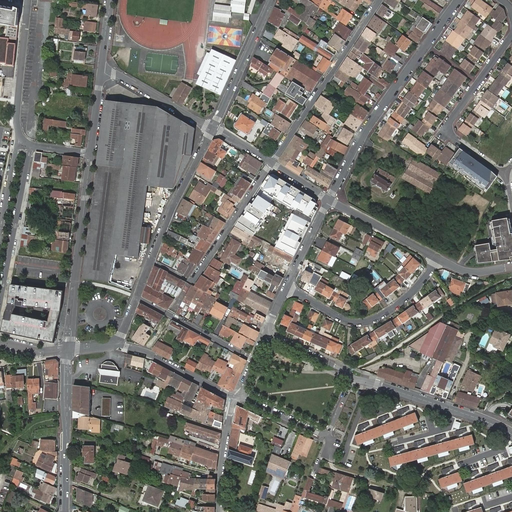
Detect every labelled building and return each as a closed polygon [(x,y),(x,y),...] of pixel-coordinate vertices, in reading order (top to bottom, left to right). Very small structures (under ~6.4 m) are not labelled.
[(246,0),(233,0),(234,2),(232,12),(244,14),(245,14),(246,6),(245,6),(245,4),(246,4),(246,0)] [(255,0),(250,0),(246,14),(245,14),(244,14),(243,20),(249,20),(249,17),(249,14),(251,14),(255,0)] [(309,0),(308,0),(296,0),(298,1),(299,1),(307,6),(304,9),(306,11),(302,17),(299,14),(290,8),(288,11),(292,14),(301,21),(307,25),(309,26),(312,20),(310,17),(314,10),(317,12),(319,7),(309,0)] [(323,0),(319,7),(323,10),(327,12),(328,10),(329,8),(333,2),(330,0),(323,0)] [(330,0),(333,2),(334,2),(335,0),(344,6),(345,4),(353,9),(354,8),(357,3),(352,0),(330,0)] [(420,0),(425,3),(440,13),(443,9),(428,0),(420,0)] [(492,9),(493,8),(481,0),(475,0),(471,6),(486,17),(489,14),(492,9)] [(440,13),(425,3),(422,7),(437,17),(440,13)] [(99,5),(88,4),(86,16),(97,17),(99,5)] [(376,13),(383,17),(385,14),(389,17),(391,14),(387,11),(389,8),(382,4),(376,13)] [(230,19),(231,7),(215,5),(213,22),(230,24),(230,19)] [(495,11),(492,9),(489,14),(497,20),(491,27),(498,31),(499,32),(502,29),(501,28),(504,25),(502,23),(506,17),(504,9),(499,5),(495,11)] [(0,7),(0,36),(17,38),(20,12),(0,7)] [(281,10),(275,8),(269,22),(278,28),(284,14),(280,12),(281,10)] [(327,12),(334,17),(346,26),(349,21),(348,21),(348,19),(350,20),(353,15),(343,9),(338,17),(328,10),(327,12)] [(479,18),(467,10),(460,20),(471,28),(473,26),(479,18)] [(301,21),(292,14),(289,20),(298,26),(301,21)] [(375,15),(368,25),(379,33),(386,23),(375,15)] [(413,25),(416,27),(423,17),(420,15),(413,25)] [(423,17),(416,27),(424,32),(425,33),(432,23),(423,17)] [(403,18),(396,28),(398,29),(405,20),(403,18)] [(464,38),(471,28),(460,20),(458,23),(459,24),(458,25),(454,31),(464,38)] [(87,31),(95,32),(96,24),(88,23),(87,26),(88,26),(87,31)] [(339,28),(349,36),(352,32),(339,23),(337,27),(339,28)] [(481,35),(491,43),(494,39),(493,38),(498,31),(491,27),(488,25),(481,35)] [(408,32),(406,35),(409,37),(410,36),(417,42),(424,32),(416,27),(411,34),(408,32)] [(335,34),(346,41),(349,36),(339,28),(335,33),(335,34)] [(283,31),(280,29),(275,37),(281,40),(285,43),(290,35),(285,32),(283,31)] [(453,30),(445,41),(446,41),(452,45),(456,48),(460,44),(464,38),(454,31),(453,30)] [(74,32),(70,31),(69,36),(69,40),(79,41),(80,32),(74,31),(74,32)] [(329,44),(339,51),(346,41),(335,34),(329,44)] [(475,46),(484,53),(491,43),(481,35),(480,34),(473,45),(475,46)] [(362,35),(354,47),(365,55),(369,49),(367,48),(371,42),(362,35)] [(302,42),(317,51),(320,47),(305,37),(302,36),(300,40),(302,42)] [(407,53),(414,43),(405,36),(402,41),(399,47),(407,53)] [(17,39),(0,37),(0,62),(6,63),(6,65),(14,66),(17,39)] [(378,47),(382,50),(383,51),(389,42),(388,41),(388,40),(387,39),(386,40),(384,38),(382,42),(383,42),(381,46),(377,43),(376,46),(378,47)] [(389,42),(383,51),(389,55),(398,62),(401,58),(394,54),(394,53),(396,50),(397,50),(399,47),(389,41),(389,42)] [(446,41),(438,51),(445,55),(452,45),(446,41)] [(469,57),(476,62),(478,59),(479,60),(484,53),(475,46),(470,53),(471,54),(469,57)] [(320,47),(317,51),(331,60),(333,55),(320,47)] [(348,57),(353,60),(356,55),(368,63),(364,69),(368,72),(375,62),(365,55),(354,47),(348,57)] [(220,96),(236,60),(212,49),(210,55),(207,54),(197,76),(200,77),(196,86),(220,96)] [(285,76),(288,78),(291,73),(287,71),(294,59),(278,49),(270,61),(271,62),(269,67),(278,72),(285,76)] [(74,62),(84,64),(86,53),(76,52),(74,62)] [(387,64),(384,68),(391,73),(398,62),(389,55),(387,59),(389,61),(387,64)] [(321,76),(322,76),(332,62),(325,57),(324,57),(317,68),(318,69),(316,72),(321,76)] [(349,75),(361,82),(364,77),(359,73),(363,68),(353,60),(348,57),(340,68),(349,75)] [(460,66),(469,73),(475,66),(474,65),(476,62),(469,57),(468,57),(466,60),(465,59),(460,66)] [(255,58),(251,66),(265,75),(267,72),(269,67),(255,58)] [(444,74),(450,66),(439,59),(436,63),(432,61),(424,72),(433,78),(438,70),(444,74)] [(511,75),(511,60),(510,60),(503,70),(504,70),(511,76),(511,75)] [(305,89),(311,93),(321,76),(316,72),(298,61),(291,73),(288,78),(290,80),(293,82),(305,89)] [(375,62),(368,72),(372,74),(377,78),(384,68),(375,62)] [(344,83),(349,75),(340,68),(335,76),(344,83)] [(459,87),(466,77),(455,69),(447,79),(459,87)] [(504,70),(503,70),(496,80),(497,81),(504,70)] [(497,81),(504,86),(505,86),(511,76),(511,75),(511,76),(504,70),(497,81)] [(285,76),(278,72),(264,94),(271,99),(276,89),(285,76)] [(433,78),(424,72),(420,78),(429,84),(433,78)] [(72,85),(86,87),(88,76),(68,74),(67,79),(65,79),(65,82),(64,86),(72,87),(72,85)] [(375,80),(386,87),(388,83),(385,81),(384,82),(382,81),(377,78),(372,74),(371,77),(375,80)] [(332,80),(338,84),(339,83),(343,85),(344,83),(335,76),(332,80)] [(364,77),(361,82),(356,90),(360,93),(364,96),(365,94),(373,83),(364,77)] [(429,84),(420,78),(416,82),(425,88),(426,89),(429,84)] [(440,89),(452,97),(459,87),(447,79),(440,89)] [(375,80),(373,83),(383,91),(386,87),(375,80)] [(497,97),(504,86),(497,81),(496,80),(493,84),(494,85),(493,87),(491,86),(488,90),(497,97)] [(251,86),(243,81),(241,87),(249,92),(250,91),(252,87),(251,86)] [(303,106),(307,99),(302,96),(304,93),(303,92),(305,89),(293,82),(286,95),(303,106)] [(416,82),(409,92),(410,93),(418,98),(425,88),(416,82)] [(182,84),(173,99),(182,105),(192,89),(182,84)] [(350,88),(346,94),(363,105),(367,98),(364,96),(360,93),(359,94),(350,88)] [(440,89),(439,91),(451,99),(452,97),(440,89)] [(488,90),(485,94),(487,95),(486,96),(485,95),(481,100),(493,109),(500,99),(497,97),(488,90)] [(439,91),(433,100),(445,107),(451,99),(439,91)] [(410,93),(409,92),(402,101),(403,102),(412,108),(419,99),(418,98),(410,93)] [(264,94),(263,94),(260,99),(266,103),(268,104),(271,99),(264,94)] [(252,101),(249,107),(260,114),(266,103),(260,99),(253,95),(250,100),(252,101)] [(75,108),(76,97),(59,96),(58,106),(75,108)] [(335,104),(322,96),(315,106),(325,113),(328,114),(335,104)] [(174,189),(192,155),(195,128),(157,107),(106,100),(85,264),(83,278),(109,282),(116,253),(140,255),(141,243),(149,244),(151,228),(143,227),(147,186),(174,189)] [(275,108),(280,111),(290,118),(298,105),(289,100),(286,105),(280,101),(275,108)] [(433,100),(426,110),(429,112),(436,117),(441,110),(442,111),(445,107),(433,100)] [(482,116),(486,119),(493,109),(481,100),(478,104),(479,105),(479,106),(478,105),(474,110),(482,116)] [(42,117),(54,118),(55,108),(52,108),(52,103),(43,102),(42,117)] [(395,113),(404,119),(412,108),(403,102),(395,113)] [(351,114),(362,122),(369,112),(357,104),(356,105),(358,107),(354,114),(351,112),(350,114),(351,114)] [(467,120),(474,126),(482,116),(474,110),(467,120)] [(422,122),(430,128),(437,118),(436,117),(429,112),(422,122)] [(329,126),(334,118),(328,114),(325,113),(321,120),(323,121),(323,122),(329,126)] [(388,123),(397,129),(404,119),(395,113),(388,123)] [(291,123),(276,114),(274,118),(275,118),(271,125),(283,132),(285,133),(291,123)] [(344,124),(356,131),(362,122),(351,114),(344,124)] [(255,123),(241,115),(236,125),(236,126),(237,127),(237,128),(238,128),(248,134),(255,123)] [(328,133),(333,127),(331,127),(329,126),(323,122),(323,121),(321,120),(315,116),(311,122),(328,133)] [(66,128),(67,122),(44,119),(42,129),(49,130),(49,125),(66,128)] [(419,120),(412,130),(422,137),(425,131),(426,130),(428,131),(430,128),(422,122),(419,120)] [(474,126),(467,120),(460,131),(467,136),(474,126)] [(306,121),(300,130),(313,137),(318,129),(306,121)] [(269,123),(260,137),(262,139),(266,134),(267,135),(268,134),(270,135),(269,136),(277,141),(282,133),(283,132),(271,125),(269,123)] [(379,136),(388,142),(392,136),(397,129),(388,123),(384,129),(385,130),(383,131),(382,131),(379,136)] [(318,129),(313,137),(315,139),(321,130),(318,128),(318,129)] [(327,146),(331,138),(332,137),(326,133),(314,155),(316,156),(319,158),(320,158),(324,151),(327,146)] [(410,148),(423,157),(427,152),(429,149),(417,140),(417,139),(408,133),(402,142),(410,148)] [(77,134),(72,134),(70,144),(81,146),(82,135),(77,134)] [(351,143),(352,138),(346,135),(342,142),(349,146),(351,143)] [(296,136),(289,145),(303,154),(310,144),(296,136)] [(345,155),(349,146),(331,138),(327,146),(337,151),(345,155)] [(214,141),(209,151),(218,156),(220,157),(223,159),(227,153),(223,150),(221,152),(219,151),(220,149),(224,142),(220,139),(214,141)] [(297,159),(303,162),(310,166),(313,161),(316,156),(314,155),(311,159),(307,156),(303,154),(289,145),(280,159),(279,160),(281,163),(300,175),(302,171),(298,169),(300,166),(301,164),(296,161),(297,159)] [(429,149),(427,152),(438,159),(438,158),(443,152),(432,145),(429,149)] [(327,146),(324,151),(334,156),(337,151),(327,146)] [(438,158),(448,165),(449,163),(456,154),(446,147),(443,152),(438,158)] [(492,171),(460,148),(449,163),(488,190),(498,177),(492,171)] [(43,157),(43,152),(36,151),(34,162),(42,163),(43,157)] [(218,156),(209,151),(202,163),(211,168),(212,169),(220,157),(218,156)] [(78,166),(79,157),(66,155),(65,164),(78,166)] [(257,172),(263,164),(260,162),(249,155),(244,163),(242,162),(240,165),(246,169),(248,167),(257,172)] [(430,194),(441,174),(414,159),(412,162),(403,178),(430,194)] [(42,163),(34,162),(32,176),(40,177),(41,167),(42,163)] [(211,168),(202,163),(198,172),(210,180),(216,171),(212,169),(211,168)] [(328,163),(325,168),(334,174),(337,169),(328,163)] [(77,167),(64,165),(63,176),(76,178),(77,167)] [(304,173),(329,187),(331,183),(330,182),(331,180),(320,173),(313,168),(310,166),(309,167),(308,166),(304,173)] [(320,173),(331,180),(334,174),(325,168),(324,171),(322,170),(320,173)] [(396,178),(379,168),(370,181),(387,192),(396,178)] [(225,177),(221,174),(216,182),(220,185),(224,178),(225,178),(225,177)] [(268,176),(262,186),(313,217),(318,208),(315,199),(275,174),(268,176)] [(249,177),(246,175),(243,179),(238,186),(246,191),(254,180),(249,177)] [(224,178),(220,185),(219,186),(223,188),(228,181),(224,178)] [(210,184),(209,183),(207,186),(199,182),(197,186),(198,187),(192,196),(202,203),(211,189),(215,192),(218,188),(217,188),(216,187),(214,186),(210,184)] [(236,184),(235,184),(228,195),(239,202),(246,191),(238,186),(236,184)] [(198,187),(197,186),(190,197),(201,204),(202,203),(192,196),(198,187)] [(221,213),(229,218),(235,208),(233,207),(236,201),(226,194),(221,202),(222,203),(223,202),(224,203),(226,204),(221,213)] [(236,225),(254,236),(275,205),(257,194),(236,225)] [(59,205),(74,207),(75,200),(54,197),(53,204),(59,205)] [(186,200),(183,199),(176,212),(186,217),(193,204),(186,200)] [(35,202),(28,201),(26,210),(35,211),(36,202),(35,202)] [(196,206),(193,204),(186,217),(189,218),(196,206)] [(58,216),(73,218),(74,207),(59,205),(58,216)] [(311,222),(292,212),(275,247),(294,257),(311,222)] [(38,220),(39,216),(34,215),(26,214),(24,227),(34,228),(36,219),(38,220)] [(226,223),(215,217),(208,227),(219,232),(226,223)] [(53,231),(70,233),(72,221),(49,218),(48,223),(53,223),(53,230),(53,231)] [(493,241),(474,244),(477,264),(511,260),(511,258),(511,227),(510,218),(490,221),(493,241)] [(343,233),(346,235),(350,226),(340,220),(335,229),(343,233)] [(245,239),(243,242),(248,245),(254,236),(244,230),(243,231),(235,226),(231,232),(245,239)] [(34,228),(24,227),(23,234),(35,236),(36,228),(34,228)] [(205,233),(216,238),(219,232),(208,227),(205,233)] [(343,233),(335,229),(331,236),(339,241),(343,233)] [(188,240),(168,230),(166,235),(185,243),(186,244),(193,247),(194,248),(205,253),(212,243),(201,239),(198,237),(197,236),(195,240),(196,241),(194,244),(187,241),(188,240)] [(70,233),(53,231),(53,233),(57,234),(56,238),(69,240),(70,233)] [(231,232),(229,235),(243,242),(245,239),(231,232)] [(274,245),(279,235),(273,232),(268,242),(274,245)] [(216,238),(205,233),(201,239),(212,243),(216,238)] [(38,242),(39,236),(35,236),(23,234),(21,246),(30,248),(30,242),(38,242)] [(368,234),(363,243),(367,246),(372,236),(368,234)] [(256,243),(260,245),(263,240),(254,236),(248,245),(249,245),(248,247),(253,249),(256,243)] [(375,238),(368,250),(372,252),(371,254),(376,257),(380,247),(382,248),(384,243),(375,238)] [(241,244),(233,239),(221,260),(229,264),(231,261),(238,265),(242,259),(235,255),(241,244)] [(52,251),(68,253),(69,241),(57,240),(57,241),(53,241),(52,251)] [(328,243),(323,250),(332,255),(335,257),(339,248),(328,243)] [(394,246),(390,243),(386,249),(389,252),(390,253),(394,246)] [(268,250),(291,262),(294,257),(275,247),(271,245),(268,250)] [(162,246),(160,251),(169,256),(170,254),(178,258),(179,256),(174,253),(171,251),(167,249),(162,246)] [(187,260),(197,266),(205,253),(194,248),(187,260)] [(357,248),(354,253),(361,256),(364,251),(357,248)] [(332,255),(323,250),(319,259),(328,264),(332,255)] [(405,267),(413,274),(421,264),(411,255),(403,265),(405,267)] [(178,269),(176,272),(189,278),(197,266),(187,260),(184,258),(181,264),(177,262),(174,267),(178,269)] [(222,263),(214,258),(210,264),(219,269),(222,263)] [(158,304),(168,273),(155,266),(143,296),(158,304)] [(202,275),(216,283),(220,278),(218,277),(221,273),(209,266),(202,275)] [(405,267),(397,277),(402,283),(405,279),(406,280),(413,274),(405,267)] [(325,270),(322,269),(319,275),(318,276),(313,285),(316,287),(315,290),(322,295),(322,294),(327,285),(329,282),(321,278),(325,270)] [(260,274),(258,278),(271,286),(275,277),(270,274),(262,270),(260,274)] [(302,279),(313,285),(318,276),(319,275),(315,273),(314,274),(306,270),(302,279)] [(368,275),(371,278),(373,276),(376,280),(379,277),(373,270),(368,275)] [(348,281),(351,276),(343,272),(340,277),(348,281)] [(181,280),(168,273),(158,304),(162,307),(166,294),(175,299),(182,288),(178,286),(181,280)] [(279,287),(284,278),(276,274),(275,277),(271,286),(268,291),(273,293),(277,286),(279,287)] [(213,289),(217,284),(216,283),(202,275),(195,286),(207,292),(208,289),(210,287),(213,289)] [(249,277),(245,275),(241,282),(245,284),(248,278),(249,277)] [(393,281),(387,285),(393,292),(400,287),(399,286),(402,283),(397,277),(393,281)] [(244,286),(243,288),(250,291),(251,289),(253,285),(255,281),(248,278),(245,284),(244,286)] [(470,285),(453,279),(450,287),(463,292),(463,291),(467,293),(470,285)] [(186,282),(181,280),(178,286),(182,288),(186,282)] [(238,283),(232,293),(239,296),(243,288),(244,286),(238,283)] [(64,291),(11,284),(8,304),(62,310),(64,291)] [(185,298),(192,302),(197,304),(204,292),(191,285),(185,298)] [(333,300),(337,292),(334,291),(335,289),(327,285),(322,294),(333,300)] [(387,285),(377,293),(382,299),(385,297),(386,298),(393,292),(387,285)] [(452,293),(462,296),(463,292),(450,287),(449,289),(452,293)] [(243,288),(239,296),(237,299),(244,303),(250,291),(243,288)] [(430,298),(433,303),(444,295),(439,288),(428,296),(430,298)] [(350,295),(339,289),(337,292),(341,294),(341,295),(340,296),(348,300),(350,300),(351,297),(350,295)] [(250,291),(244,303),(258,310),(260,306),(269,311),(272,303),(250,291)] [(511,291),(492,295),(493,306),(499,305),(499,307),(511,304),(511,291)] [(199,312),(200,309),(201,307),(208,294),(204,292),(197,304),(194,309),(199,312)] [(228,306),(232,308),(233,307),(237,299),(239,296),(232,293),(232,292),(230,296),(233,298),(228,306)] [(341,294),(337,292),(333,300),(336,302),(335,304),(343,308),(346,309),(347,309),(348,309),(349,309),(349,308),(350,307),(350,306),(350,305),(349,304),(346,302),(348,300),(340,296),(341,295),(341,294)] [(382,299),(377,293),(371,297),(370,297),(363,302),(369,310),(382,299)] [(166,294),(162,307),(168,309),(175,299),(166,294)] [(201,307),(210,312),(216,303),(217,299),(208,294),(201,307)] [(481,305),(489,302),(486,295),(478,298),(481,305)] [(419,307),(421,311),(433,303),(430,298),(428,296),(416,304),(419,307)] [(451,307),(456,304),(452,298),(447,301),(451,307)] [(141,303),(137,313),(159,324),(164,316),(141,303)] [(216,303),(210,312),(221,318),(226,309),(216,303)] [(410,317),(411,318),(421,311),(419,307),(416,304),(406,311),(410,317)] [(228,316),(237,320),(239,316),(245,320),(246,319),(252,322),(254,318),(233,307),(232,308),(228,316)] [(399,326),(411,318),(410,317),(406,311),(395,319),(399,326)] [(6,312),(2,332),(28,337),(54,343),(58,323),(49,321),(14,314),(6,312)] [(257,313),(254,318),(260,321),(264,323),(266,317),(257,313)] [(198,314),(193,322),(198,324),(202,316),(198,314)] [(289,328),(287,331),(295,335),(299,326),(294,324),(298,316),(294,314),(293,319),(289,328)] [(289,328),(293,319),(289,317),(285,315),(281,324),(289,328)] [(223,325),(229,328),(232,322),(235,323),(237,320),(228,316),(223,325)] [(383,326),(387,334),(395,329),(399,326),(395,319),(383,326)] [(189,330),(173,321),(168,328),(180,334),(177,340),(183,343),(183,341),(189,330)] [(139,342),(140,343),(146,333),(150,327),(142,322),(132,339),(139,342)] [(433,385),(438,375),(455,336),(458,331),(450,327),(440,322),(431,328),(431,329),(429,333),(408,347),(422,353),(421,357),(427,360),(429,356),(435,359),(438,360),(440,361),(437,368),(435,367),(431,376),(427,375),(420,391),(430,393),(433,385)] [(450,327),(458,331),(460,326),(452,322),(450,327)] [(245,335),(256,340),(260,332),(244,324),(243,326),(245,327),(245,329),(248,330),(245,335)] [(230,343),(242,349),(246,341),(248,337),(229,328),(223,325),(223,326),(220,333),(228,337),(231,334),(232,334),(234,335),(230,343)] [(313,326),(309,325),(309,326),(307,330),(303,339),(311,342),(315,333),(310,331),(313,326)] [(307,330),(299,326),(295,335),(303,339),(307,330)] [(371,333),(376,340),(387,334),(383,326),(371,333)] [(317,329),(315,333),(311,342),(318,346),(322,336),(320,335),(321,331),(317,329)] [(189,330),(183,341),(194,347),(198,340),(206,345),(209,346),(211,341),(189,330)] [(494,348),(503,352),(511,335),(502,331),(501,331),(500,331),(500,332),(499,332),(495,331),(490,344),(488,349),(493,351),(494,348)] [(146,333),(140,343),(144,346),(150,336),(146,333)] [(322,336),(318,346),(326,349),(332,337),(324,333),(322,336)] [(360,340),(364,347),(376,340),(371,333),(360,340)] [(332,337),(326,349),(335,353),(335,351),(338,353),(342,345),(338,344),(340,340),(332,337)] [(447,355),(454,358),(461,341),(454,338),(447,355)] [(352,354),(364,347),(360,340),(348,347),(352,354)] [(159,342),(153,350),(160,354),(169,359),(174,352),(174,351),(159,342)] [(247,360),(233,353),(229,363),(235,365),(233,370),(241,374),(247,360)] [(204,354),(203,356),(198,365),(196,368),(203,371),(204,369),(212,372),(214,369),(217,363),(208,358),(209,356),(204,354)] [(59,363),(56,359),(46,361),(47,368),(49,369),(49,376),(59,376),(59,363)] [(189,360),(185,368),(194,372),(196,368),(198,365),(189,360)] [(217,362),(217,363),(214,369),(224,374),(219,385),(226,389),(233,370),(226,367),(217,362)] [(121,371),(119,367),(113,367),(110,363),(107,366),(102,365),(101,376),(100,383),(118,385),(121,371)] [(164,368),(153,363),(149,371),(160,377),(164,368)] [(442,398),(447,399),(460,366),(454,364),(448,379),(438,375),(433,385),(437,387),(445,391),(442,398)] [(164,368),(160,377),(167,380),(171,371),(167,370),(164,368)] [(380,369),(377,376),(414,388),(419,374),(407,370),(405,373),(389,368),(380,369)] [(21,369),(16,370),(16,374),(17,383),(17,387),(24,386),(24,375),(22,376),(21,369)] [(233,370),(226,389),(231,392),(234,391),(241,374),(233,370)] [(192,401),(199,385),(194,383),(171,371),(167,380),(165,382),(163,386),(167,388),(170,384),(185,391),(183,394),(178,392),(177,394),(184,397),(192,401)] [(468,371),(463,387),(475,391),(480,375),(468,371)] [(7,384),(6,384),(9,403),(11,402),(10,384),(17,383),(16,374),(6,375),(7,384)] [(40,379),(27,380),(29,412),(35,411),(34,401),(31,401),(30,394),(41,394),(40,379)] [(57,383),(46,383),(45,398),(57,399),(57,383)] [(90,388),(74,385),(73,408),(73,411),(87,415),(90,416),(90,413),(90,388)] [(224,409),(225,399),(214,393),(202,387),(197,401),(212,407),(213,405),(224,409)] [(481,399),(458,391),(456,397),(454,402),(465,405),(477,409),(481,399)] [(182,402),(184,397),(177,394),(174,393),(171,398),(181,402),(182,402)] [(169,397),(166,406),(177,411),(181,402),(171,398),(169,397)] [(211,410),(212,407),(197,401),(194,407),(191,416),(222,428),(223,421),(223,415),(211,410)] [(194,407),(182,402),(181,402),(177,411),(191,416),(194,407)] [(258,424),(261,417),(237,405),(235,414),(232,428),(240,432),(244,434),(248,418),(250,419),(250,421),(258,424)] [(100,432),(100,419),(92,417),(92,418),(87,417),(87,415),(73,411),(73,417),(80,417),(79,428),(92,429),(92,432),(100,432)] [(415,413),(354,437),(358,445),(418,421),(415,413)] [(388,415),(378,419),(380,423),(383,422),(389,418),(388,415)] [(187,422),(185,428),(220,440),(221,433),(187,422)] [(240,432),(232,428),(228,449),(229,450),(228,454),(228,457),(252,465),(254,457),(250,456),(253,449),(240,445),(239,450),(238,452),(236,452),(240,432)] [(297,460),(299,454),(300,452),(305,454),(311,439),(300,434),(291,454),(293,455),(292,458),(297,460)] [(169,453),(180,456),(185,443),(185,440),(171,435),(170,439),(169,441),(172,442),(171,446),(169,453)] [(390,466),(475,444),(472,435),(394,456),(388,458),(389,461),(390,466)] [(170,439),(160,436),(158,440),(156,446),(159,447),(162,448),(164,443),(168,445),(169,441),(170,439)] [(284,441),(276,438),(275,441),(273,440),(271,444),(274,445),(281,448),(284,441)] [(306,457),(312,440),(311,439),(305,454),(300,452),(299,454),(306,457)] [(58,457),(58,452),(56,451),(56,440),(43,440),(43,447),(46,447),(46,452),(58,457)] [(185,443),(180,456),(191,460),(195,447),(190,445),(185,443)] [(279,456),(282,448),(281,448),(275,445),(266,471),(272,473),(273,471),(285,476),(291,462),(279,456)] [(24,453),(32,455),(35,449),(27,446),(24,453)] [(94,462),(94,446),(83,446),(83,456),(86,456),(86,463),(94,462)] [(191,461),(190,465),(191,465),(192,460),(216,468),(218,454),(195,447),(191,460),(191,461)] [(125,456),(120,454),(115,469),(127,473),(129,468),(130,468),(130,465),(130,464),(130,462),(124,460),(125,456)] [(51,471),(54,463),(53,463),(55,458),(47,455),(46,457),(44,456),(43,458),(41,457),(37,465),(51,471)] [(149,463),(151,458),(139,455),(138,459),(149,463)] [(17,459),(18,458),(14,456),(11,463),(15,465),(16,463),(20,465),(21,461),(17,459)] [(155,461),(154,465),(153,468),(159,470),(161,465),(162,463),(155,461)] [(166,474),(169,467),(162,465),(160,472),(166,474)] [(467,492),(511,475),(511,466),(464,484),(467,492)] [(189,478),(190,478),(191,474),(171,467),(168,475),(169,475),(170,474),(181,477),(189,478)] [(46,472),(39,468),(38,477),(42,479),(43,478),(46,479),(45,480),(54,484),(57,477),(46,472)] [(75,480),(81,483),(82,481),(88,484),(93,472),(81,468),(79,476),(76,475),(75,480)] [(20,480),(24,472),(20,470),(18,469),(15,478),(16,479),(20,480)] [(459,472),(439,479),(441,487),(462,480),(459,472)] [(332,487),(341,490),(345,476),(336,473),(336,476),(332,487)] [(103,474),(100,479),(108,482),(110,477),(103,474)] [(164,483),(178,487),(181,477),(170,474),(169,475),(169,480),(164,479),(164,483)] [(215,488),(216,479),(215,479),(215,477),(208,475),(208,479),(207,488),(215,488)] [(347,492),(351,478),(345,476),(341,490),(347,492)] [(193,490),(196,478),(190,478),(189,478),(181,477),(178,487),(184,488),(193,490)] [(207,488),(208,479),(196,478),(193,490),(196,491),(197,487),(207,488)] [(40,490),(53,496),(57,489),(41,482),(41,483),(38,489),(40,490)] [(92,493),(77,487),(77,500),(90,505),(92,501),(92,493)] [(163,492),(149,487),(143,501),(157,506),(163,492)] [(50,504),(53,496),(40,490),(38,489),(36,488),(35,491),(38,493),(36,497),(50,504)] [(384,493),(369,488),(367,496),(382,501),(384,493)] [(14,504),(19,494),(12,491),(8,501),(14,504)] [(325,505),(327,499),(328,498),(325,497),(324,497),(308,492),(303,491),(301,497),(301,498),(322,504),(325,505)] [(177,501),(176,505),(186,508),(188,504),(189,501),(181,497),(179,502),(177,501)] [(417,511),(418,497),(407,497),(406,503),(406,509),(406,510),(405,511),(396,508),(395,511),(417,511)] [(330,508),(334,509),(336,503),(336,502),(330,500),(327,499),(325,505),(325,506),(330,508)] [(188,504),(186,508),(192,511),(193,507),(194,505),(195,502),(190,500),(189,501),(188,504)] [(285,506),(278,503),(276,510),(258,504),(256,510),(262,511),(283,511),(284,511),(286,511),(288,511),(292,503),(287,501),(285,506)] [(298,505),(292,503),(288,511),(286,511),(284,511),(283,511),(297,511),(300,506),(298,505)]
